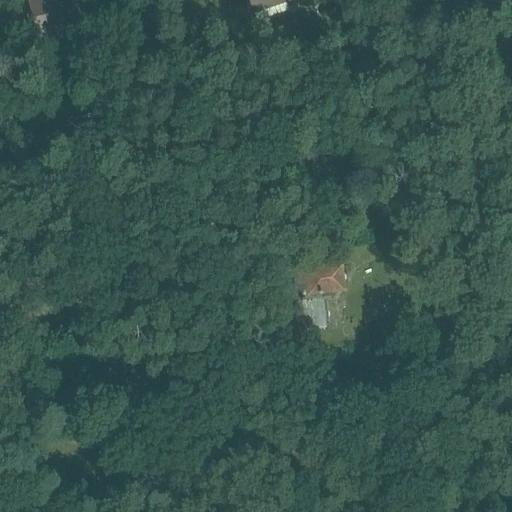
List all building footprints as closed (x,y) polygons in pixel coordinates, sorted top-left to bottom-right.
[(30,0),(28,0),(34,37),(60,33),(54,0),(30,0)] [(257,24),(289,13),(286,6),(295,3),(293,0),(246,0),(252,17),(254,17),(257,24)] [(324,13),(331,41),(354,33),(347,6),(324,13)] [(469,17),(417,29),(422,53),(474,41),(469,17)] [(122,99),(139,96),(131,62),(115,65),(119,83),(113,84),(115,94),(121,93),(122,99)] [(43,102),(48,120),(63,116),(62,112),(65,111),(63,102),(59,102),(58,98),(43,102)] [(106,243),(106,259),(139,261),(140,245),(106,243)] [(320,298),(346,296),(342,266),(324,268),(323,263),(302,265),(303,271),(289,272),(286,254),(253,256),(257,284),(285,282),(285,286),(274,286),(275,300),(280,300),(281,306),(273,306),(274,320),(287,320),(288,335),(325,331),(324,326),(328,326),(327,305),(323,305),(322,302),(320,302),(320,298)] [(83,276),(117,326),(133,314),(126,305),(129,303),(122,293),(126,289),(106,260),(83,276)] [(108,407),(120,380),(147,392),(157,372),(104,346),(81,392),(108,407)] [(94,436),(108,407),(81,392),(39,373),(23,403),(51,415),(48,422),(67,431),(70,425),(94,436)] [(391,477),(391,501),(403,501),(402,477),(391,477)]
